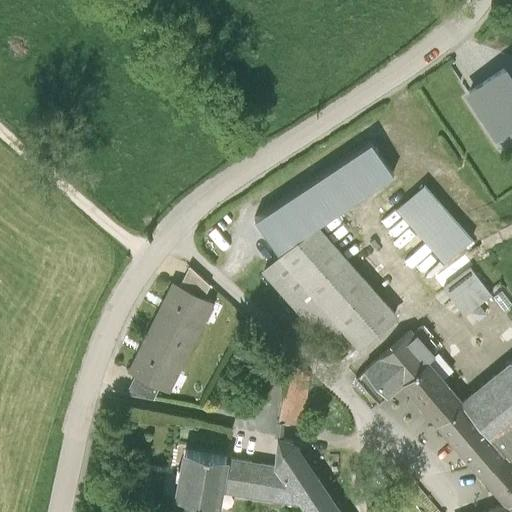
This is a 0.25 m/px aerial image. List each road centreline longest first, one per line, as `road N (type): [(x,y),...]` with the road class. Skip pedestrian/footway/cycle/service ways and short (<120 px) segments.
road 1 (unclassified): [(59,511),(107,335),(170,232),(230,179),(409,68),(479,0)]
road 2 (track): [(151,262),(0,128)]
